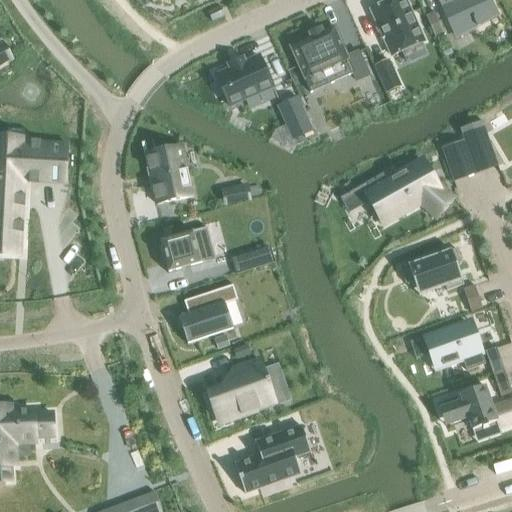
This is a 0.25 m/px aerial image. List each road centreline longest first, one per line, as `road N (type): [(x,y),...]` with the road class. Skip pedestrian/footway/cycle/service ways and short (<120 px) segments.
road 1 (residential): [(142,318),(116,225),(116,134),(133,101),(187,52)]
road 2 (residential): [(214,511),(142,318)]
road 3 (residential): [(142,318),(0,344)]
road 4 (residential): [(187,52),(303,0)]
